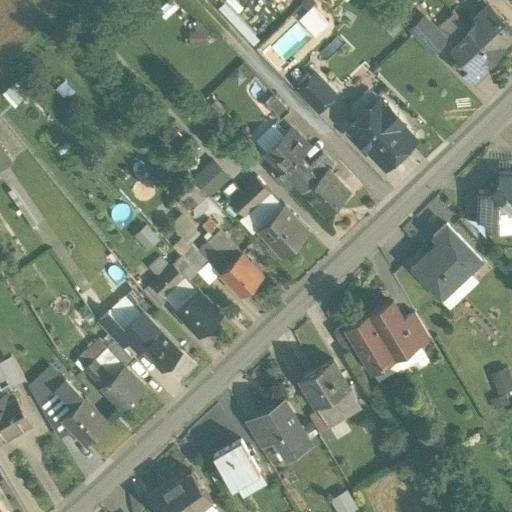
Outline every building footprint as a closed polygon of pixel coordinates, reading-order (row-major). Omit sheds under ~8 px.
[(508,26),(488,4),(474,18),(476,21),(467,29),(469,31),(470,31),(494,57),(504,46),(503,45),(511,36),(505,29),(508,26)] [(446,40),(424,17),(409,30),(431,54),(446,40)] [(494,57),(470,31),(469,31),(451,48),(459,56),(454,61),(474,82),(488,70),(486,68),(495,58),(494,57)] [(297,91),(317,111),(335,94),(314,74),(311,77),(308,74),(298,84),(301,87),(297,91)] [(288,108),(274,92),(265,101),(280,116),(281,118),(290,109),(289,107),(288,108)] [(379,100),(349,128),(385,167),(415,139),(400,122),(403,119),(388,103),(385,106),(379,100)] [(290,128),(265,152),(283,169),(299,154),(308,146),(290,128)] [(0,141),(0,171),(13,164),(0,141)] [(333,164),(321,152),(308,164),(302,170),(313,181),(303,190),(326,214),(349,192),(327,170),(333,164)] [(232,176),(242,186),(263,163),(253,153),(232,176)] [(299,154),(283,169),(295,182),(303,190),(313,181),(302,170),(308,164),(299,154)] [(228,177),(213,160),(193,179),(208,195),(228,177)] [(283,169),(274,177),(286,190),(295,182),(283,169)] [(511,174),(498,174),(498,183),(493,183),(487,189),(487,193),(478,193),(477,221),(485,221),(485,229),(492,229),(511,230),(511,222),(511,174)] [(241,190),(231,199),(244,214),(245,213),(270,190),(270,189),(256,175),(241,190)] [(232,182),(223,190),(231,199),(241,190),(232,182)] [(270,190),(245,213),(258,228),(283,204),(270,190)] [(258,228),(282,255),(308,230),(284,204),(283,204),(258,228)] [(209,218),(202,225),(212,235),(219,228),(209,218)] [(481,261),(446,224),(433,237),(439,244),(413,269),(441,299),(481,261)] [(212,235),(198,249),(209,260),(208,261),(219,272),(241,251),(219,228),(212,235)] [(511,230),(492,229),(492,237),(511,238),(511,230)] [(19,249),(14,240),(2,247),(7,256),(19,249)] [(198,249),(191,242),(181,252),(182,254),(198,271),(208,261),(209,260),(198,249)] [(264,273),(242,250),(241,251),(219,272),(221,275),(240,295),(264,273)] [(198,271),(182,254),(173,263),(184,274),(184,275),(189,280),(198,271)] [(169,266),(159,256),(148,266),(158,276),(169,266)] [(66,271),(60,263),(48,273),(54,281),(66,271)] [(158,276),(151,283),(162,295),(162,294),(166,298),(176,309),(197,289),(189,280),(184,275),(184,274),(173,263),(169,266),(158,276)] [(162,295),(151,283),(143,291),(158,307),(166,298),(162,294),(162,295)] [(176,309),(199,334),(221,313),(198,288),(197,289),(176,309)] [(403,318),(393,302),(370,316),(395,357),(418,343),(403,318)] [(124,328),(108,310),(97,321),(114,339),(122,347),(131,339),(122,330),(124,328)] [(124,328),(122,330),(131,339),(140,349),(141,347),(159,329),(142,311),(124,328)] [(414,312),(403,318),(418,343),(429,336),(414,312)] [(348,329),(347,329),(357,346),(372,371),(395,357),(370,316),(348,329)] [(345,324),(333,332),(345,353),(357,346),(347,329),(348,329),(345,324)] [(180,351),(159,329),(141,347),(162,369),(180,351)] [(114,339),(106,347),(123,365),(123,366),(132,358),(122,347),(114,339)] [(85,367),(85,368),(101,385),(123,365),(106,347),(94,358),(85,367)] [(94,358),(86,349),(77,358),(85,367),(94,358)] [(11,355),(0,361),(0,369),(12,391),(13,390),(11,387),(25,379),(11,355)] [(53,356),(42,365),(52,376),(58,371),(63,368),(53,356)] [(332,359),(300,379),(316,406),(349,386),(332,359)] [(101,385),(101,386),(122,408),(144,387),(123,366),(123,365),(101,385)] [(491,371),(498,394),(511,389),(511,379),(508,366),(491,371)] [(0,397),(12,391),(0,369),(0,397)] [(52,376),(49,379),(57,387),(65,379),(58,371),(52,376)] [(57,387),(39,404),(59,438),(67,431),(70,427),(61,418),(83,397),(65,379),(57,387)] [(349,386),(316,406),(318,409),(328,427),(361,407),(349,386)] [(12,391),(0,397),(0,441),(31,423),(13,390),(12,391)] [(107,422),(84,397),(83,397),(61,418),(70,427),(67,431),(74,438),(77,435),(85,443),(107,422)] [(310,441),(284,398),(256,415),(271,438),(274,436),(286,456),(310,441)] [(318,409),(309,415),(319,432),(328,427),(318,409)] [(256,415),(246,422),(260,445),(271,438),(256,415)] [(248,450),(241,438),(214,455),(220,466),(232,486),(260,470),(251,455),(255,453),(252,448),(248,450)] [(220,466),(210,472),(222,492),(232,486),(220,466)] [(212,500),(191,471),(152,498),(162,511),(195,511),(199,509),(212,500)] [(358,511),(346,491),(332,500),(339,511),(358,511)]
